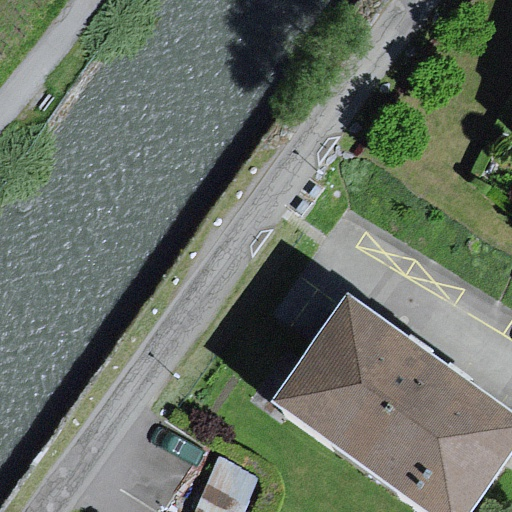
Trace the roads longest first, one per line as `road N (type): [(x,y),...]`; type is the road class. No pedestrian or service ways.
road 1 (residential): [(48,511),(418,0)]
road 2 (unclassified): [(0,111),(81,0)]
